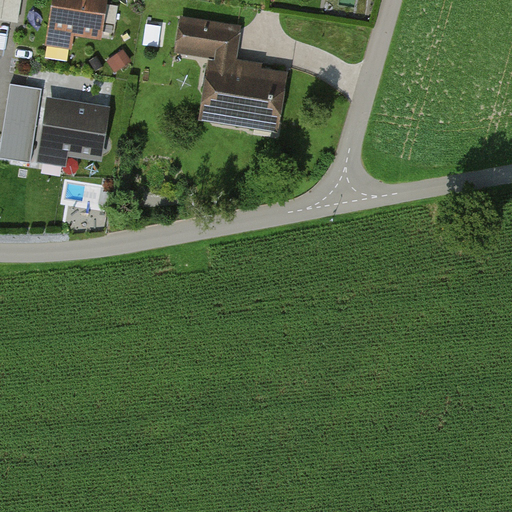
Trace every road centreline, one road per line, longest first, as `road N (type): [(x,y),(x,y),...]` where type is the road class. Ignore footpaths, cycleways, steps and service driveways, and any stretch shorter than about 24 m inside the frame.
road 1 (residential): [(0,251),(93,250),(304,210),(343,193)]
road 2 (unclassified): [(394,0),(343,193)]
road 3 (residential): [(343,193),(382,196),(511,173)]
